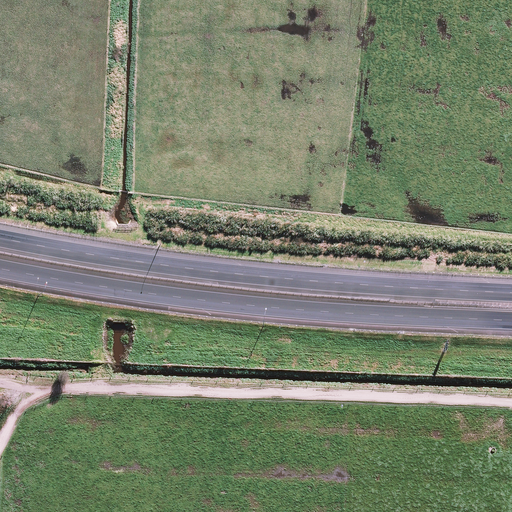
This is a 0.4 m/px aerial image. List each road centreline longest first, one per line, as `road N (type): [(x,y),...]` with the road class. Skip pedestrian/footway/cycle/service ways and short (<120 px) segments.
road 1 (motorway): [(0,237),(279,278),(511,291)]
road 2 (motorway): [(511,323),(277,312),(0,272)]
